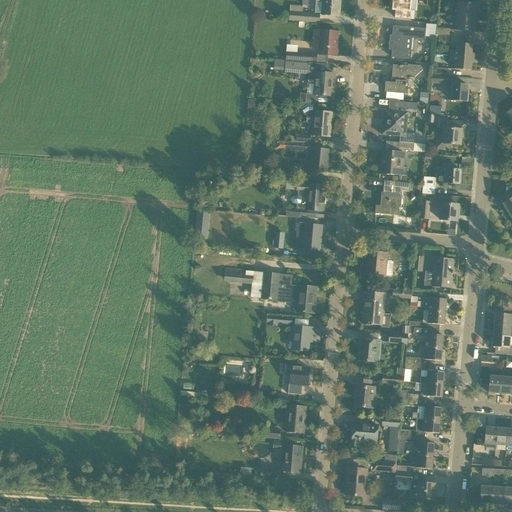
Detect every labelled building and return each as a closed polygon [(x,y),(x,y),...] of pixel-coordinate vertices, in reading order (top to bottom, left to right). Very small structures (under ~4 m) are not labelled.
[(315,0),(316,2),(323,2),(322,15),(327,16),(337,16),(339,16),(340,3),(339,0),(315,0)] [(392,0),(392,10),(395,11),(395,18),(413,20),(414,11),(407,11),(407,0),(392,0)] [(451,16),(474,18),(475,4),(469,4),(458,3),(459,3),(458,8),(457,13),(451,12),(451,16)] [(289,21),(319,23),(320,14),(301,13),(302,6),(290,5),(289,12),(289,21)] [(474,18),(451,16),(448,16),(447,20),(457,21),(456,31),(473,32),(474,18)] [(404,27),(394,27),(393,36),(390,36),(389,50),(392,50),(391,58),(401,58),(410,59),(411,51),(404,50),(405,38),(424,39),(424,36),(434,37),(436,25),(426,24),(425,29),(404,27)] [(438,35),(449,36),(450,29),(436,28),(435,35),(438,35)] [(337,32),(328,32),(321,31),(320,35),(313,34),(313,42),(320,42),(319,55),(334,56),(335,42),(337,42),(337,32)] [(450,56),(473,58),(474,53),(471,53),(472,45),(462,44),(457,43),(456,51),(450,51),(450,56)] [(309,62),(316,62),(317,55),(297,53),(297,46),(287,45),(285,60),(309,62)] [(450,56),(449,61),(455,62),(455,70),(469,71),(470,63),(473,63),(473,58),(450,56)] [(309,63),(309,62),(285,60),(285,61),(284,72),(308,74),(307,81),(315,81),(314,95),(320,96),(330,96),(331,82),(334,83),(334,74),(327,74),(328,65),(309,63)] [(437,68),(437,64),(432,64),(431,74),(447,75),(448,69),(437,68)] [(406,94),(407,77),(413,78),(423,70),(420,66),(407,65),(407,67),(403,67),(393,66),(392,77),(394,77),(393,84),(386,83),(385,92),(395,93),(406,94)] [(446,77),(432,75),(431,83),(446,84),(446,77)] [(468,86),(458,85),(452,85),(450,101),(467,102),(468,86)] [(420,102),(428,103),(430,93),(421,92),(420,102)] [(304,116),(307,116),(306,122),(314,123),(313,136),(318,136),(328,137),(329,123),(331,123),(331,113),(317,112),(317,104),(299,103),(299,108),(304,116)] [(430,106),(430,114),(442,114),(442,107),(430,106)] [(382,126),(381,135),(399,136),(398,142),(404,143),(410,143),(413,143),(414,134),(406,134),(408,113),(383,110),(382,120),(384,120),(383,126),(382,126)] [(444,136),(436,135),(435,148),(445,149),(446,144),(450,144),(460,145),(461,137),(464,137),(465,123),(447,121),(446,129),(444,129),(444,136)] [(310,144),(311,136),(297,135),(297,136),(289,136),(289,142),(310,144)] [(310,144),(289,142),(285,142),(285,150),(294,151),(308,152),(307,169),(311,170),(311,171),(326,172),(328,150),(310,149),(310,144)] [(404,143),(398,142),(398,150),(413,151),(413,152),(424,153),(425,144),(413,143),(404,143)] [(398,175),(397,182),(401,183),(402,175),(407,176),(407,168),(403,167),(403,159),(404,153),(399,153),(393,152),(383,151),(382,165),(379,165),(378,174),(388,175),(398,175)] [(451,170),(445,169),(444,177),(437,176),(436,183),(450,184),(460,185),(461,171),(451,170)] [(285,217),(307,218),(313,219),(313,218),(314,211),(320,212),(321,204),(325,204),(325,199),(324,199),(325,186),(315,185),(307,185),(308,179),(300,178),(298,178),(298,180),(286,179),(285,189),(296,190),(296,192),(297,192),(297,196),(294,196),(293,196),(292,196),(292,197),(291,198),(291,199),(291,200),(291,201),(291,202),(292,202),(292,203),(293,204),(296,204),(296,209),(286,208),(285,217)] [(379,190),(379,181),(364,181),(364,190),(379,190)] [(401,183),(397,182),(396,182),(384,181),(383,193),(381,193),(380,206),(375,206),(374,214),(398,216),(399,208),(400,208),(401,198),(401,195),(402,191),(409,192),(409,191),(410,184),(401,183)] [(435,182),(423,181),(422,194),(434,195),(434,188),(435,182)] [(441,205),(440,220),(457,222),(458,206),(453,205),(453,198),(438,197),(437,204),(441,205)] [(511,218),(511,217),(511,198),(503,204),(511,218)] [(421,202),(421,210),(420,218),(428,219),(429,209),(429,203),(421,202)] [(206,238),(206,212),(193,212),(193,238),(206,238)] [(322,226),(312,225),(304,224),(302,250),(307,251),(317,252),(318,240),(321,240),(322,226)] [(282,248),(284,233),(275,232),(273,248),(282,248)] [(386,261),(387,254),(367,252),(365,275),(375,276),(385,277),(385,276),(391,277),(393,263),(391,261),(386,261)] [(414,257),(414,267),(413,271),(421,272),(422,268),(422,258),(414,257)] [(432,287),(451,288),(453,260),(433,259),(432,272),(433,272),(432,287)] [(277,302),(296,304),(295,312),(301,312),(311,313),(312,301),(315,302),(316,288),(306,287),(292,286),(292,276),(280,275),(280,274),(263,272),(263,273),(246,272),(246,270),(225,268),(224,282),(251,284),(250,298),(260,299),(260,300),(277,301),(277,302)] [(404,279),(403,291),(411,291),(412,279),(404,279)] [(393,289),(392,298),(411,299),(411,298),(411,297),(411,291),(403,291),(395,290),(393,289)] [(372,324),(381,325),(381,327),(389,328),(390,315),(383,314),(385,294),(373,293),(363,292),(362,301),(364,301),(362,323),(372,324)] [(429,299),(428,311),(445,313),(446,300),(436,299),(429,299)] [(428,311),(423,311),(422,323),(409,322),(409,324),(408,328),(439,330),(439,325),(443,325),(445,313),(428,311)] [(495,314),(494,325),(511,326),(511,315),(495,314)] [(277,327),(277,324),(291,325),(292,318),(267,316),(267,323),(268,324),(268,326),(277,327)] [(511,326),(494,325),(493,336),(510,337),(511,326)] [(313,328),(303,328),(294,327),(292,350),(298,351),(308,351),(309,338),(312,338),(313,328)] [(408,328),(408,334),(426,335),(425,347),(442,349),(443,336),(438,335),(439,330),(408,328)] [(407,335),(402,335),(390,334),(389,343),(407,344),(407,335)] [(511,337),(510,337),(493,336),(492,347),(495,347),(494,354),(506,355),(511,355),(511,337)] [(359,340),(358,352),(359,352),(359,361),(369,362),(375,362),(378,363),(379,350),(380,342),(369,341),(359,340)] [(425,347),(419,347),(419,352),(425,353),(424,360),(430,360),(440,361),(442,349),(425,347)] [(286,364),(285,375),(290,375),(289,384),(288,394),(301,395),(302,385),(308,386),(308,384),(309,383),(309,379),(308,378),(309,368),(302,368),(302,365),(298,365),(286,364)] [(391,370),(390,376),(404,378),(405,369),(397,368),(397,370),(391,370)] [(490,370),(489,376),(488,393),(499,394),(501,377),(501,371),(490,370)] [(419,382),(421,383),(442,385),(444,372),(434,371),(427,371),(422,371),(422,378),(419,382)] [(404,378),(390,376),(383,375),(382,384),(403,386),(404,378)] [(510,395),(511,378),(503,377),(501,377),(499,394),(510,395)] [(365,381),(355,380),(354,395),(356,395),(355,407),(373,409),(375,388),(370,388),(371,381),(365,381)] [(421,401),(421,395),(425,396),(431,397),(441,398),(442,385),(421,383),(420,395),(408,394),(408,393),(402,392),(402,400),(421,401)] [(261,391),(261,396),(266,396),(268,399),(273,400),(276,397),(276,393),(273,389),(269,389),(266,391),(261,391)] [(416,419),(439,421),(441,408),(424,407),(420,407),(421,401),(402,400),(401,405),(418,407),(417,413),(412,413),(412,419),(416,419)] [(306,408),(296,407),(287,406),(285,432),(293,433),(303,433),(306,408)] [(382,426),(390,427),(388,443),(387,452),(397,452),(399,428),(400,420),(382,419),(382,426)] [(438,434),(439,421),(416,419),(415,432),(428,433),(438,434)] [(363,424),(353,424),(353,431),(351,431),(349,446),(358,447),(359,442),(360,441),(367,441),(367,443),(376,444),(377,426),(363,424)] [(485,430),(477,430),(476,447),(484,447),(484,444),(495,445),(496,428),(485,427),(485,430)] [(496,428),(495,445),(506,446),(507,429),(496,428)] [(280,430),(264,429),(264,434),(258,434),(258,437),(263,437),(263,438),(279,439),(280,430)] [(399,436),(398,442),(397,454),(403,454),(404,442),(412,443),(413,437),(399,436)] [(416,455),(433,457),(434,444),(424,443),(417,442),(416,455)] [(292,446),(284,446),(282,462),(281,472),(300,473),(302,447),(292,446)] [(384,462),(396,463),(396,456),(384,455),(384,462)] [(416,455),(415,468),(421,469),(431,470),(433,457),(416,455)] [(352,469),(366,470),(366,471),(372,471),(395,473),(396,463),(384,462),(353,460),(352,469)] [(372,471),(366,471),(366,470),(352,469),(347,468),(345,496),(364,497),(365,487),(365,484),(371,484),(372,471)] [(276,471),(254,469),(254,477),(275,479),(276,471)] [(395,473),(395,481),(411,482),(411,473),(409,473),(409,474),(395,473)] [(424,484),(418,483),(417,492),(411,491),(410,499),(433,501),(434,485),(424,484)] [(492,504),(493,487),(480,486),(479,504),(492,504)] [(492,504),(504,505),(505,488),(493,487),(492,504)] [(392,511),(393,500),(383,499),(382,510),(392,511)] [(400,500),(393,500),(392,511),(399,511),(400,500)]
